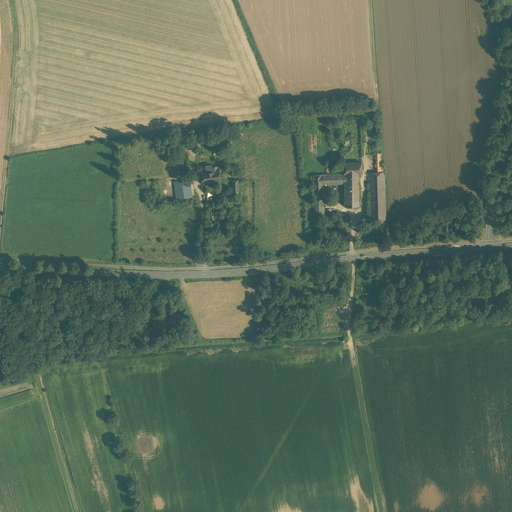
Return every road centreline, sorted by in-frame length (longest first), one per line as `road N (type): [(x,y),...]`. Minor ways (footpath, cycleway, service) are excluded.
road 1 (secondary): [(489,247),(205,273),(0,265)]
road 2 (track): [(380,511),(349,331),(353,257)]
